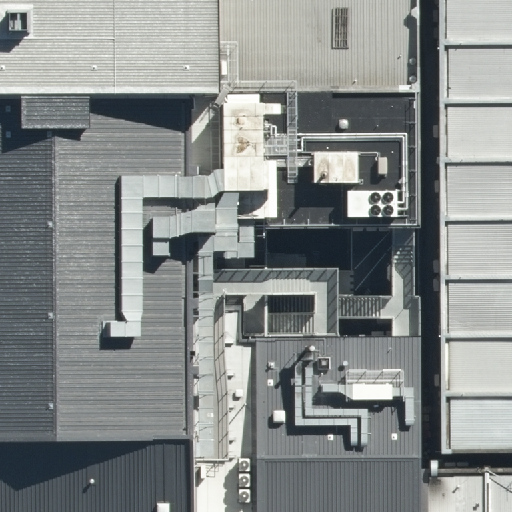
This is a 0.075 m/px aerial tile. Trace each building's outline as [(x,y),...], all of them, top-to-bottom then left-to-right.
[(222,511),(220,0),(0,0),(0,511),(222,511)] [(426,0),(242,0),(243,511),(426,511),(427,498),(426,0)] [(511,0),(439,0),(440,15),(511,14),(511,0)] [(440,76),(511,75),(511,14),(440,15),(440,76)] [(511,75),(440,76),(440,139),(511,138),(511,75)] [(511,138),(440,139),(440,199),(511,198),(511,138)] [(511,198),(440,199),(441,258),(511,257),(511,198)] [(511,257),(441,258),(441,315),(511,314),(511,257)] [(511,314),(441,315),(441,374),(511,373),(511,314)] [(511,373),(441,374),(442,439),(511,438),(511,373)] [(442,499),(511,498),(511,438),(442,439),(442,499)] [(511,511),(511,498),(442,499),(427,498),(426,511),(511,511)]
